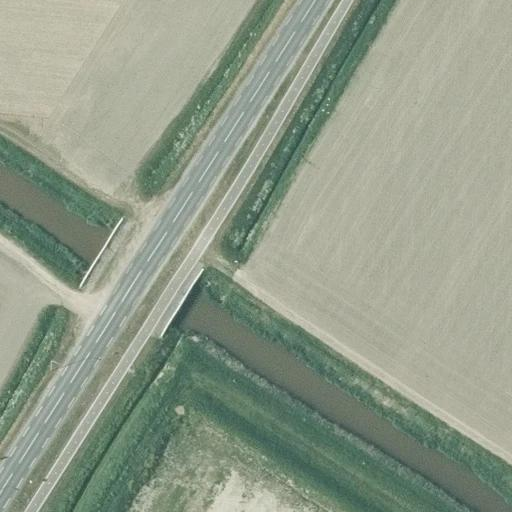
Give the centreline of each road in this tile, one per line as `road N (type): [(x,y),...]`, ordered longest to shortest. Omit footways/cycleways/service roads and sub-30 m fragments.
road 1 (primary): [(0,491),(314,0)]
road 2 (track): [(103,327),(0,256)]
